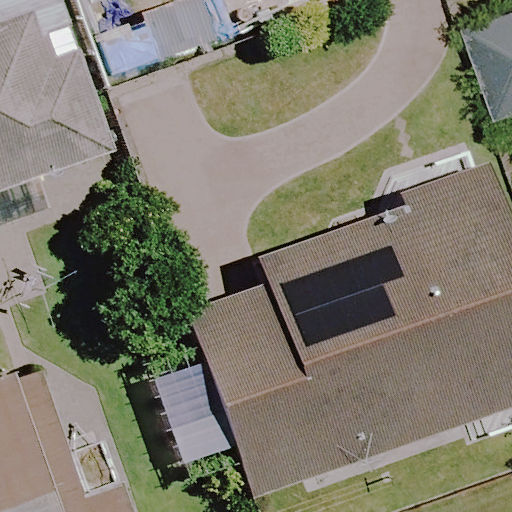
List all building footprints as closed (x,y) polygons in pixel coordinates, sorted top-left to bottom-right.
[(95,162),(40,0),(0,0),(0,227),(38,215),(28,185),(95,162)] [(348,0),(218,0),(237,45),(348,0)] [(511,114),(511,13),(475,26),(505,117),(511,114)] [(511,409),(511,297),(471,183),(170,290),(246,504),(511,409)] [(0,511),(121,511),(115,496),(69,511),(23,378),(0,386),(0,511)]
